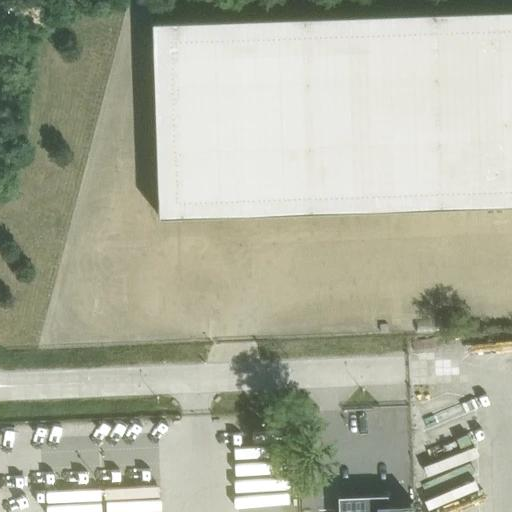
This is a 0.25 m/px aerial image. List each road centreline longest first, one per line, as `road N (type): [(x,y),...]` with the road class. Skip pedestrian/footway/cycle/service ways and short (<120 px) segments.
road 1 (unclassified): [(0,385),(407,370)]
road 2 (unknown): [(194,378),(248,305),(282,281),(324,271),(511,264)]
